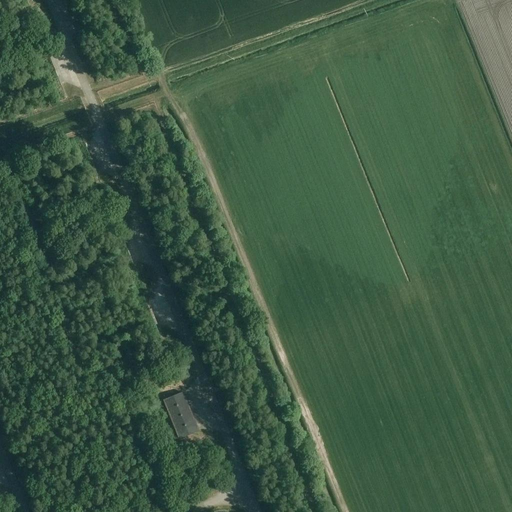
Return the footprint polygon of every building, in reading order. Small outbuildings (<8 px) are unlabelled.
[(54,67),(8,86),(14,101),(60,83),(54,67)] [(49,173),(44,175),(50,191),(96,172),(90,157),(63,168),(59,170),(54,171),(49,173)] [(126,246),(80,265),(86,280),(132,262),(126,246)] [(149,310),(104,328),(111,343),(155,324),(149,310)] [(182,392),(164,400),(179,438),(198,430),(182,392)]
